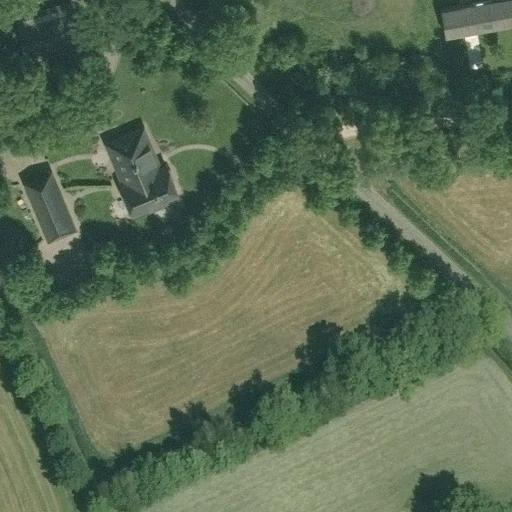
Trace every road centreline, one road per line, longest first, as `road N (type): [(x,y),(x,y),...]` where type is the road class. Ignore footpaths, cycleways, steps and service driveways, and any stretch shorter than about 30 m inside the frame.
road 1 (unclassified): [(511,330),(167,0)]
road 2 (track): [(303,137),(511,114)]
